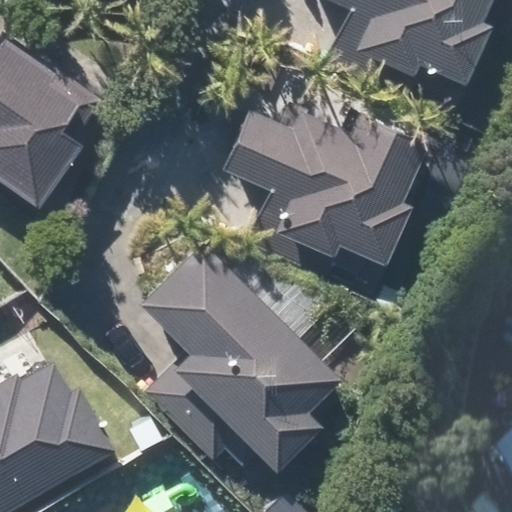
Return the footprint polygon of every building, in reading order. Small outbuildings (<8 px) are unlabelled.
[(444,87),(471,25),(463,22),(471,0),(269,0),(261,21),(391,77),(396,66),(444,87)] [(0,47),(0,207),(16,219),(72,142),(49,126),(69,98),(0,47)] [(222,107),(198,168),(246,186),(236,214),(255,221),(249,236),(315,261),(320,246),(369,266),(395,200),(382,196),(404,139),(335,113),(327,132),(275,112),(270,125),(222,107)] [(173,240),(110,304),(153,346),(122,378),(225,479),(245,459),(260,475),(305,429),(289,414),(319,383),(173,240)] [(0,379),(0,511),(106,452),(69,387),(58,393),(42,365),(11,383),(7,376),(0,379)] [(511,450),(494,462),(511,490),(511,370),(509,373),(511,378),(511,450)]
